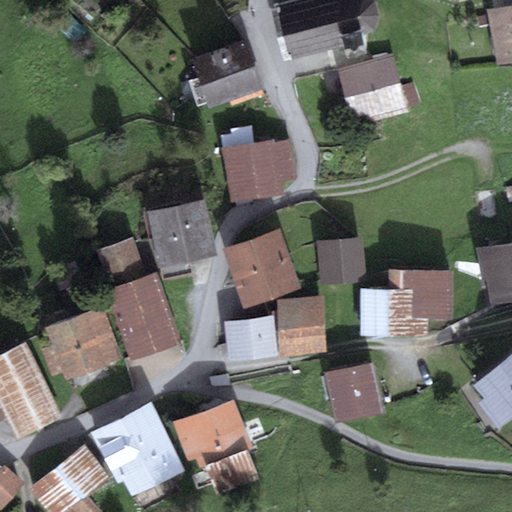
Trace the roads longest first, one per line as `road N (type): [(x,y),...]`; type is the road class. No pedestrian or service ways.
road 1 (unclassified): [(0,455),(188,375),(205,337),(226,235),(306,176),(308,148),(261,0)]
road 2 (track): [(511,469),(407,458),(303,412),(210,389),(188,375)]
road 3 (track): [(193,366),(427,343),(511,325)]
road 4 (track): [(290,193),(356,190),(477,147)]
